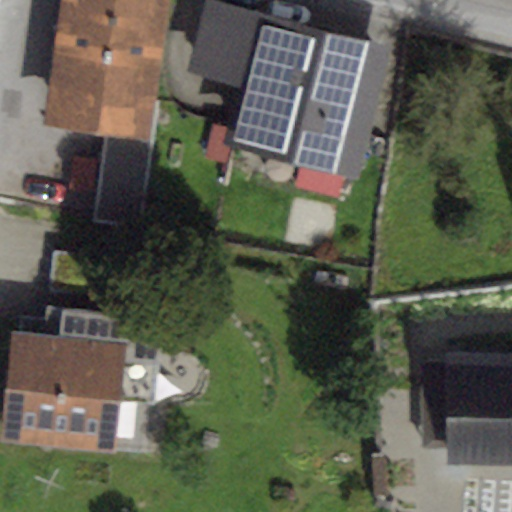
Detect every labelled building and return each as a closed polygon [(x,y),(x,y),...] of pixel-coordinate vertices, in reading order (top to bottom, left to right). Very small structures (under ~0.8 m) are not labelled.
[(59,0),(43,124),(96,131),(150,139),(169,0),(59,0)] [(392,46),(217,0),(204,0),(185,72),(239,86),(223,144),(357,179),(392,46)] [(128,258),(53,251),(49,292),(124,299),(128,258)] [(58,333),(11,329),(0,435),(0,442),(113,454),(118,401),(153,405),(162,316),(61,306),(58,333)] [(511,333),(451,333),(451,352),(423,352),(423,441),(446,441),(446,451),(511,451),(511,333)]
